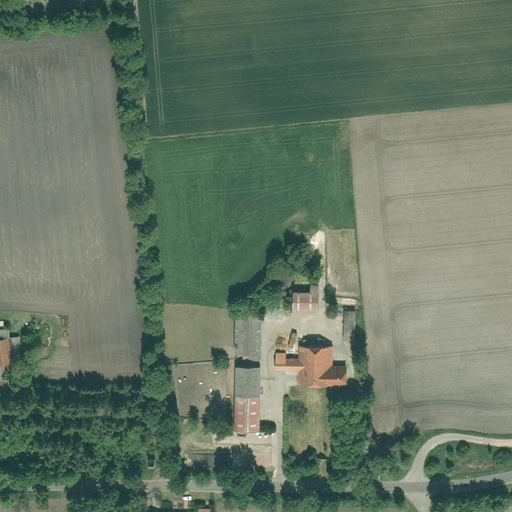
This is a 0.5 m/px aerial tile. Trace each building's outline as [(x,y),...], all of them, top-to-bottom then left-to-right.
[(317,285),(294,286),(295,313),(318,312),(317,285)] [(349,321),(355,322),(356,312),(347,312),(346,329),(349,329),(349,321)] [(236,313),(235,354),(261,354),(262,314),(236,313)] [(0,366),(10,365),(8,337),(0,337),(0,366)] [(298,346),(299,385),(334,384),(333,345),(298,346)] [(235,367),(236,424),(262,423),(261,366),(235,367)]
